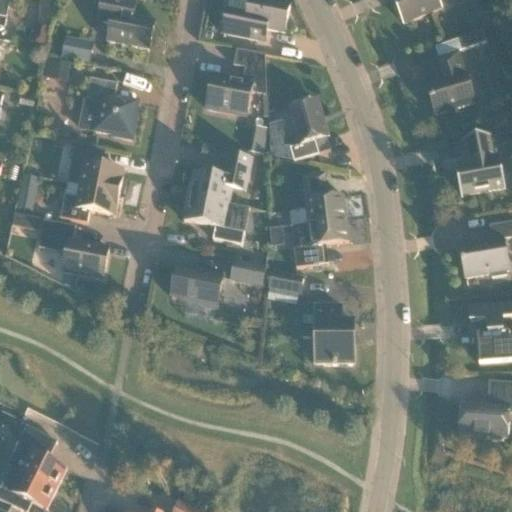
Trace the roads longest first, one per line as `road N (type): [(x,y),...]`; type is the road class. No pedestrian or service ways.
road 1 (residential): [(376,511),(392,406),(391,267),(368,131),(317,0)]
road 2 (residential): [(133,312),(197,0)]
